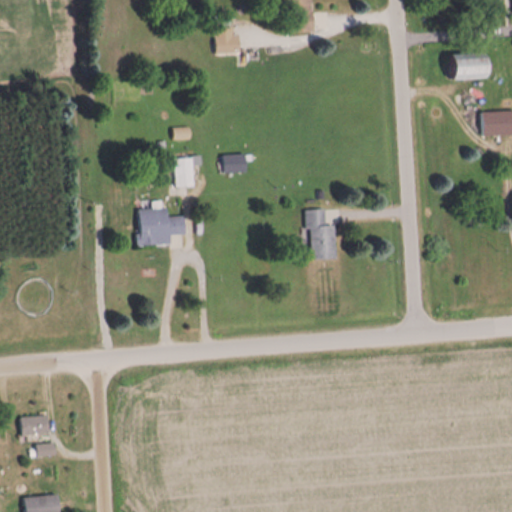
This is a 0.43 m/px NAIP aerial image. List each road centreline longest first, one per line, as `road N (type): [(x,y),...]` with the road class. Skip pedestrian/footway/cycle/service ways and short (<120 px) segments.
road 1 (residential): [(47,361),(511,327)]
road 2 (residential): [(412,337),(391,0)]
road 3 (residential): [(101,511),(93,357)]
